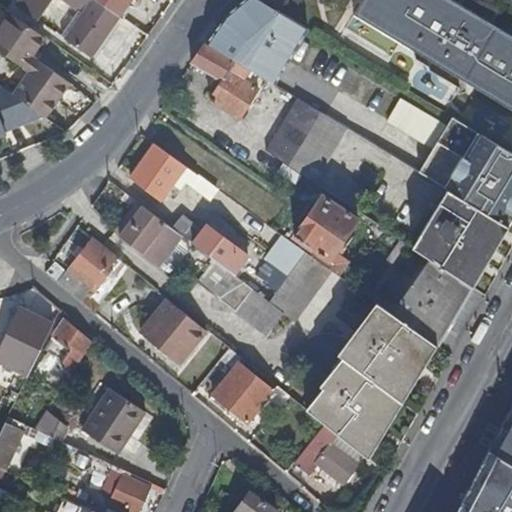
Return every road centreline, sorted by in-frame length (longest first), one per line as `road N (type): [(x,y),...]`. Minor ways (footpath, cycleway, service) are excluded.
road 1 (tertiary): [(0,215),(85,163),(214,0)]
road 2 (secondary): [(401,511),(511,312)]
